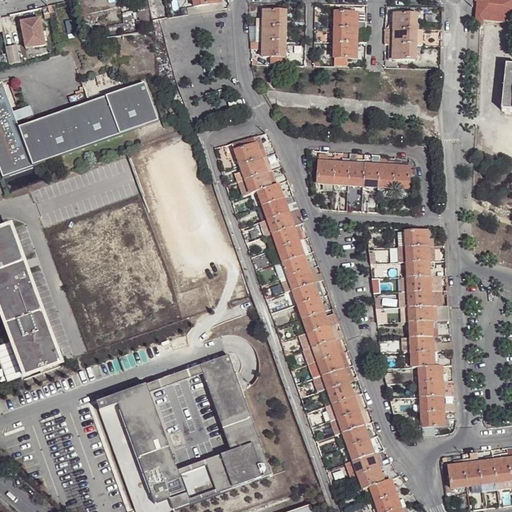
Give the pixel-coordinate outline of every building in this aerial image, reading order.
[(149,0),(136,0),(139,12),(142,26),(154,24),(149,0)] [(193,0),(195,8),(216,5),(215,0),(193,0)] [(511,0),(475,0),(476,3),(478,3),(476,22),(481,23),(480,26),(480,29),(483,29),(484,22),(506,24),(508,22),(511,19),(511,0)] [(181,10),(182,17),(218,12),(216,5),(195,8),(181,10)] [(142,26),(139,12),(121,16),(122,25),(122,26),(123,32),(132,29),(131,24),(136,24),(136,27),(142,26)] [(264,29),(286,30),(286,13),(264,12),(263,20),(264,29)] [(336,14),(335,30),(357,31),(357,23),(358,15),(336,14)] [(395,32),(416,33),(417,16),(396,16),(395,24),(395,32)] [(36,39),(44,37),(40,19),(21,23),(25,45),(36,43),(36,39)] [(263,43),(285,44),(286,30),(264,29),(263,43)] [(357,31),(335,30),(335,46),(357,46),(357,39),(357,31)] [(389,47),(395,47),(395,32),(386,31),(386,47),(389,47)] [(395,47),(416,48),(416,33),(395,32),(395,47)] [(45,46),(44,37),(36,39),(36,43),(37,48),(45,46)] [(285,60),(285,44),(263,43),(263,51),(263,59),(285,60)] [(357,46),(335,46),(334,61),(349,61),(356,61),(357,53),(357,46)] [(415,63),(416,48),(395,47),(394,62),(415,63)] [(14,52),(6,53),(8,66),(16,64),(14,52)] [(511,112),(511,66),(506,66),(502,111),(511,112)] [(4,85),(0,86),(0,164),(6,180),(161,120),(146,82),(22,130),(18,122),(15,115),(4,85)] [(31,109),(22,113),(25,120),(34,116),(31,109)] [(22,113),(15,115),(18,122),(25,120),(22,113)] [(259,137),(254,139),(257,146),(259,154),(264,152),(259,137)] [(235,153),(257,146),(254,139),(233,145),(235,153)] [(259,154),(257,146),(235,153),(241,169),(262,162),(259,154)] [(318,187),(333,188),(334,165),(334,161),(327,160),(327,158),(319,158),(318,187)] [(381,163),(379,190),(382,190),(382,198),(394,199),(394,191),(395,168),(396,163),(387,163),(387,160),(381,159),(381,163)] [(237,177),(240,184),(271,174),(269,167),(266,160),(262,162),(241,169),(243,175),(237,177)] [(333,188),(349,188),(350,166),(350,161),(342,161),(342,166),(334,165),(333,188)] [(350,166),(349,188),(364,189),(365,167),(365,162),(358,161),(358,166),(350,166)] [(365,167),(364,189),(379,190),(381,163),(373,162),(373,167),(365,167)] [(395,168),(394,191),(398,191),(398,199),(409,200),(409,192),(411,164),(403,164),(403,169),(395,168)] [(271,174),(240,184),(245,200),(258,196),(272,190),(272,189),(276,188),(271,174)] [(258,196),(263,208),(283,201),(281,194),(279,187),(276,188),(272,189),(272,190),(258,196)] [(286,208),(291,206),(294,205),(291,198),(288,199),(283,201),(286,208)] [(263,208),(269,223),(289,216),(286,208),(283,201),(263,208)] [(269,223),(273,237),(294,230),(291,221),(289,216),(269,223)] [(291,221),(294,230),(299,228),(296,219),(291,221)] [(0,317),(22,378),(58,365),(56,359),(28,282),(21,263),(9,231),(8,227),(0,229),(0,317)] [(278,251),(299,244),(296,237),(294,230),(273,237),(278,251)] [(428,233),(400,235),(401,251),(407,250),(434,249),(433,241),(428,241),(428,233)] [(299,244),(304,258),(309,257),(304,243),(299,244)] [(281,257),(283,265),(304,258),(299,244),(278,251),(281,257)] [(434,249),(407,250),(408,265),(430,263),(434,263),(434,249)] [(401,251),(399,251),(400,265),(408,265),(407,250),(401,251)] [(273,260),(281,257),(278,251),(271,254),(273,260)] [(283,265),(288,279),(308,272),(307,265),(304,258),(283,265)] [(430,263),(408,265),(408,280),(435,278),(435,271),(430,271),(430,263)] [(275,268),(279,282),(288,279),(283,265),(275,268)] [(308,272),(314,286),(318,284),(324,282),(321,275),(316,277),(314,270),(308,272)] [(289,283),(293,294),(314,286),(308,272),(288,279),(289,283)] [(435,278),(408,280),(409,294),(436,293),(442,292),(441,278),(435,278)] [(282,285),(281,285),(285,296),(293,294),(289,283),(282,285)] [(298,307),(298,308),(319,301),(316,293),(314,286),(293,294),(298,307)] [(436,293),(409,294),(410,309),(432,308),(436,308),(436,293)] [(298,308),(303,322),(324,315),(322,307),(319,301),(298,308)] [(410,309),(410,324),(433,323),(432,315),(432,308),(410,309)] [(303,322),(308,336),(329,329),(327,321),(324,315),(303,322)] [(327,321),(329,329),(334,328),(338,326),(335,319),(327,321)] [(410,324),(411,339),(433,338),(433,330),(433,323),(410,324)] [(329,329),(308,336),(313,350),(334,343),(339,341),(341,340),(339,333),(336,334),(334,328),(329,329)] [(308,336),(300,339),(305,353),(313,350),(308,336)] [(411,339),(412,354),(434,353),(434,345),(433,338),(411,339)] [(334,343),(339,357),(344,355),(339,341),(334,343)] [(313,350),(318,364),(339,357),(334,343),(313,350)] [(313,350),(305,353),(310,367),(318,364),(313,350)] [(413,369),(420,369),(420,368),(435,367),(435,360),(434,353),(412,354),(413,369)] [(146,386),(98,403),(102,412),(104,411),(137,504),(144,502),(147,508),(168,500),(173,511),(270,476),(261,450),(253,429),(232,373),(234,373),(228,356),(215,361),(219,369),(202,375),(231,453),(177,472),(146,386)] [(318,364),(323,378),(344,371),(342,364),(339,357),(318,364)] [(215,361),(199,367),(202,375),(219,369),(215,361)] [(318,364),(310,367),(315,380),(323,378),(318,364)] [(420,369),(420,384),(442,383),(442,376),(442,367),(439,367),(435,367),(420,368),(420,369)] [(344,371),(349,385),(354,383),(349,369),(344,371)] [(323,378),(328,393),(349,385),(344,371),(323,378)] [(420,384),(421,399),(443,398),(443,391),(442,383),(420,384)] [(328,393),(333,407),(354,399),(352,392),(349,385),(328,393)] [(421,399),(422,414),(444,413),(444,405),(443,398),(421,399)] [(333,407),(338,421),(359,413),(357,406),(354,399),(333,407)] [(102,412),(99,413),(134,511),(135,511),(147,508),(144,502),(137,504),(104,411),(102,412)] [(338,421),(343,434),(364,427),(361,419),(359,413),(338,421)] [(422,414),(422,430),(435,429),(445,429),(444,421),(444,413),(422,414)] [(343,434),(348,449),(369,441),(367,433),(364,427),(343,434)] [(348,449),(353,462),(374,455),(371,447),(369,441),(348,449)] [(371,447),(374,455),(379,453),(376,446),(371,447)] [(353,462),(358,477),(379,469),(377,461),(374,455),(353,462)] [(496,483),(511,481),(509,460),(501,461),(493,462),(496,483)] [(353,462),(347,464),(352,479),(358,477),(353,462)] [(481,485),(496,483),(493,462),(486,463),(478,464),(481,485)] [(467,487),(481,485),(478,464),(471,464),(464,465),(467,487)] [(452,489),(467,487),(464,465),(456,466),(449,468),(452,489)] [(363,491),(371,489),(385,485),(384,483),(381,475),(379,469),(358,477),(363,491)] [(371,489),(375,502),(396,495),(393,487),(391,481),(388,482),(384,483),(385,485),(371,489)] [(497,491),(496,483),(481,485),(482,493),(497,491)] [(375,502),(378,511),(392,511),(401,509),(398,502),(396,495),(375,502)]
